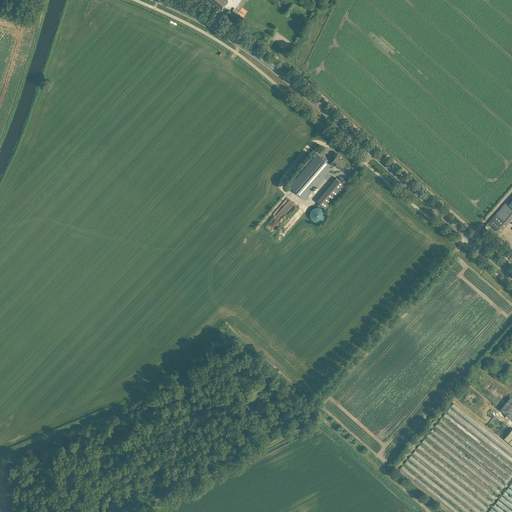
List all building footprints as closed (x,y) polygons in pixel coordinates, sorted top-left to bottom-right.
[(228,2),(225,0),(209,0),(221,10),(228,2)] [(317,154),(314,158),(289,187),(304,200),(335,164),(340,168),(342,166),(345,162),(337,155),(329,164),(317,154)] [(316,201),(325,208),(347,183),(340,177),(338,180),(336,178),(316,201)] [(506,202),(499,210),(488,222),(500,232),(511,218),(511,207),(509,205),(506,202)] [(310,214),(310,215),(310,216),(310,217),(310,218),(311,218),(311,219),(312,219),(312,220),(313,221),(314,221),(315,221),(315,222),(316,222),(317,222),(318,222),(319,222),(320,221),(321,221),(322,221),(322,220),(323,220),(323,219),(324,218),(324,217),(324,216),(325,216),(325,215),(325,214),(325,213),(324,212),(324,211),(323,210),(323,209),(322,209),(322,208),(321,208),(320,208),(320,207),(319,207),(318,207),(317,207),(316,207),(315,207),(314,208),(313,208),(312,209),(312,210),(311,210),(311,211),(310,211),(310,212),(310,213),(310,214)] [(511,399),(511,398),(501,410),(511,419),(511,399)] [(511,449),(453,404),(401,472),(452,511),(482,511),(511,474),(511,449)] [(511,427),(503,438),(511,445),(511,427)] [(511,511),(511,484),(489,511),(511,511)]
